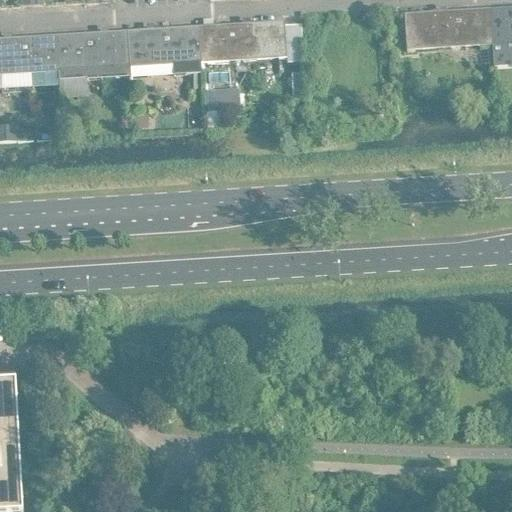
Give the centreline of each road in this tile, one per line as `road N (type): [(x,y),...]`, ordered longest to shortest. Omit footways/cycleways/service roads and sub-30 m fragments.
road 1 (secondary): [(0,280),(511,248)]
road 2 (secondary): [(511,183),(0,213)]
road 3 (residential): [(0,19),(341,0)]
